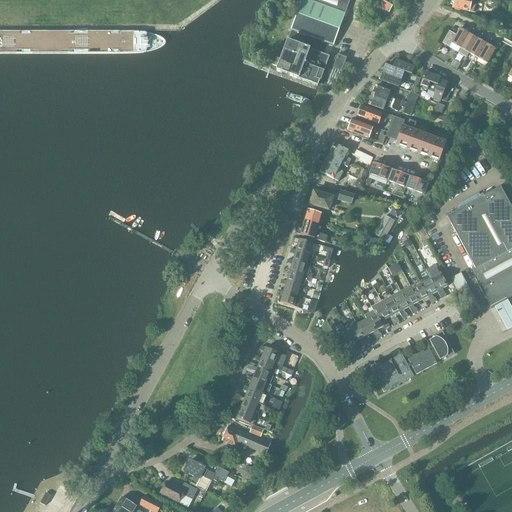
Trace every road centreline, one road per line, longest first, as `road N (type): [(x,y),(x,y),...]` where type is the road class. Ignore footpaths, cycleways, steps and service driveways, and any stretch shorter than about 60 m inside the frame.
road 1 (residential): [(103,472),(207,284)]
road 2 (residential): [(207,284),(274,176),(312,133)]
road 3 (residential): [(333,376),(266,317),(207,284)]
road 4 (secondary): [(379,456),(511,383)]
road 5 (residential): [(333,376),(451,309)]
